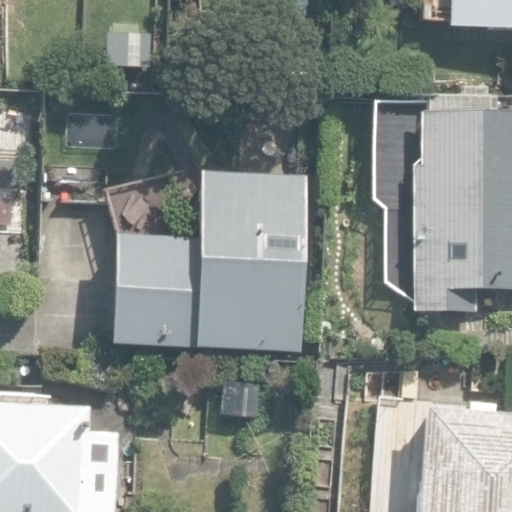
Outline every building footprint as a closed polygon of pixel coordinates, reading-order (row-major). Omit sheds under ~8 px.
[(511,0),(446,0),(445,29),(511,32),(511,0)] [(412,313),(472,314),(472,292),(511,291),(511,111),(421,111),(421,165),(412,165),(412,313)] [(106,347),(300,354),(305,176),(198,173),(196,239),(110,236),(106,347)] [(331,358),(357,359),(358,338),(332,337),(331,358)] [(148,413),(187,418),(192,380),(153,376),(148,413)] [(0,511),(114,511),(117,436),(87,435),(86,435),(87,408),(0,405),(0,511)] [(511,511),(511,415),(419,410),(412,511),(511,511)]
